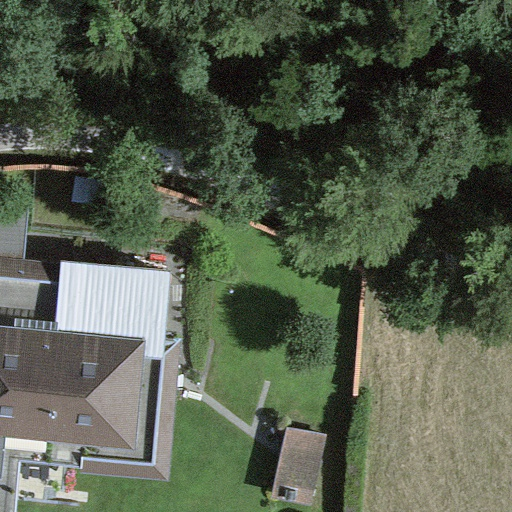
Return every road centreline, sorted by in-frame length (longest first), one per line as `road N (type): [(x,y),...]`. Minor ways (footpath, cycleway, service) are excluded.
road 1 (track): [(511,293),(197,168)]
road 2 (residential): [(197,168),(92,144),(0,143)]
